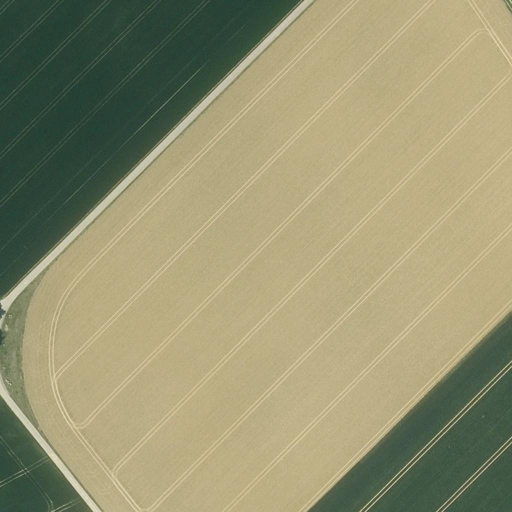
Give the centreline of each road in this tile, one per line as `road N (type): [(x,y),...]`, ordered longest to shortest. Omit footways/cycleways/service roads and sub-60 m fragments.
road 1 (track): [(298,0),(8,294),(1,383)]
road 2 (track): [(1,383),(105,511)]
